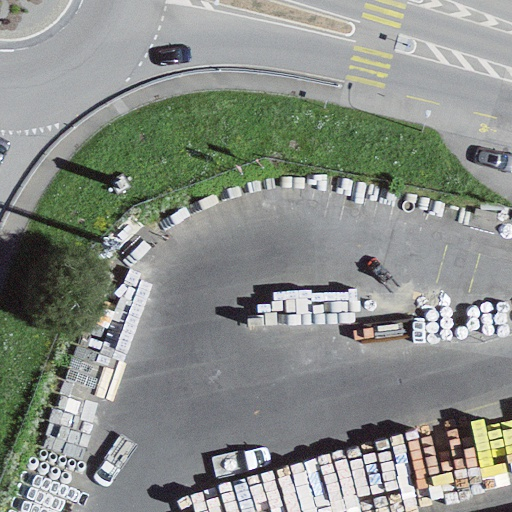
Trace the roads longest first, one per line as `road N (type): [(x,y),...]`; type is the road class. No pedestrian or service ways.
road 1 (secondary): [(114,37),(292,47),(511,102)]
road 2 (secondary): [(511,55),(324,0)]
